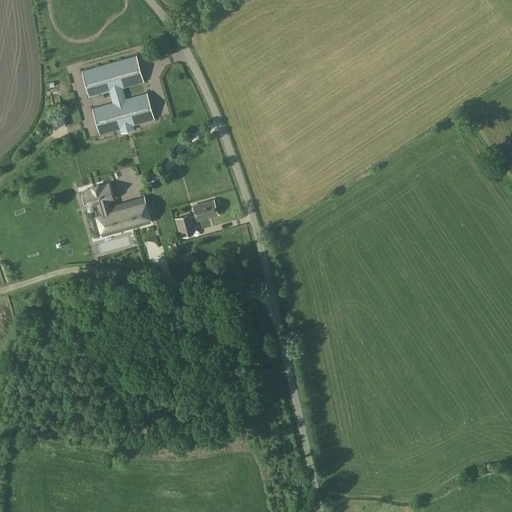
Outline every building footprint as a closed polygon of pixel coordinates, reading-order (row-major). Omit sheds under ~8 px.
[(143,80),(136,56),(83,71),(90,95),(109,90),(113,103),(92,108),(100,134),(120,128),(121,133),(133,129),(132,124),(153,118),(146,93),(125,99),(122,86),(143,80)] [(141,177),(142,171),(125,167),(124,173),(141,177)] [(175,176),(153,182),(161,211),(184,204),(175,176)] [(203,176),(189,181),(191,187),(205,182),(203,176)] [(152,223),(144,197),(109,208),(107,199),(112,198),(108,185),(98,188),(97,185),(93,187),(94,189),(85,191),(89,204),(97,202),(99,211),(95,212),(103,237),(152,223)] [(214,199),(192,205),(197,222),(218,216),(214,199)] [(188,214),(175,218),(180,236),(194,232),(188,214)] [(135,257),(135,268),(144,268),(145,257),(135,257)]
